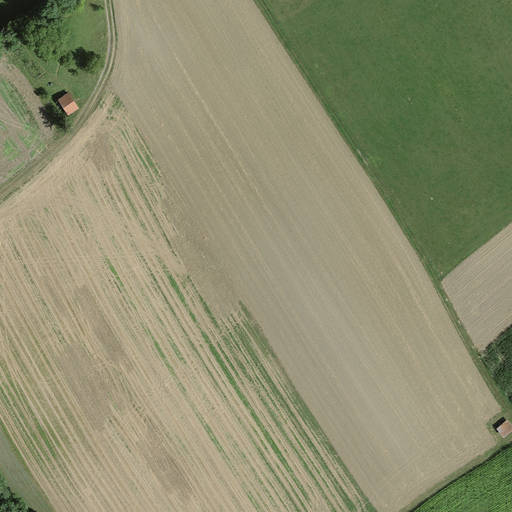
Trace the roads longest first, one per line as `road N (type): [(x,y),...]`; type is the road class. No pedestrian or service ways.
road 1 (track): [(511,408),(383,185),(259,0)]
road 2 (track): [(103,0),(106,45),(97,86),(76,120),(0,189)]
road 3 (track): [(511,430),(398,511)]
